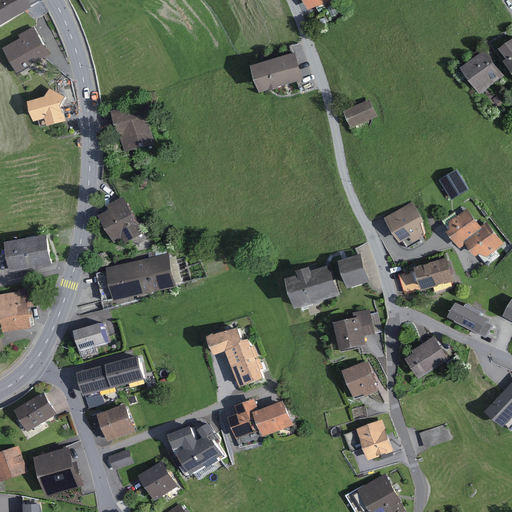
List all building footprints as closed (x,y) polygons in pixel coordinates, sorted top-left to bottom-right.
[(32,0),(4,0),(0,3),(0,29),(0,30),(36,7),(32,0)] [(336,0),(310,0),(316,11),(336,0)] [(53,54),(37,28),(8,47),(24,73),(53,54)] [(508,77),(488,50),(467,65),(486,92),(508,77)] [(308,81),(298,53),(263,65),(273,93),(308,81)] [(67,107),(71,96),(55,89),(51,97),(35,101),(41,124),(51,121),(53,129),(72,124),(67,107)] [(381,117),(372,97),(346,109),(355,129),(381,117)] [(156,145),(146,104),(118,111),(121,126),(126,125),(132,151),(156,145)] [(472,190),(459,169),(444,178),(457,199),(472,190)] [(146,235),(127,195),(117,200),(118,203),(111,206),(114,212),(107,216),(120,243),(128,240),(130,244),(146,235)] [(426,222),(413,200),(385,217),(406,253),(425,242),(417,228),(426,222)] [(466,245),(491,227),(471,207),(454,222),(456,232),(466,245)] [(511,245),(493,226),(491,227),(471,243),(490,264),(511,245)] [(53,235),(14,244),(21,276),(60,267),(53,235)] [(180,290),(171,254),(98,272),(107,309),(180,290)] [(374,282),(364,255),(347,261),(356,288),(374,282)] [(459,282),(452,258),(423,267),(430,290),(435,289),(437,294),(457,288),(455,283),(459,282)] [(348,296),(336,265),(319,271),(317,265),(304,270),(305,274),(296,277),(307,308),(322,302),(324,305),(348,296)] [(420,270),(403,273),(406,290),(424,287),(420,270)] [(8,333),(36,328),(33,306),(40,305),(37,289),(2,295),(8,333)] [(497,320),(464,304),(456,318),(489,335),(497,320)] [(357,319),(339,323),(346,352),(370,346),(368,336),(378,334),(372,309),(358,312),(357,319)] [(114,346),(108,323),(76,331),(82,354),(114,346)] [(223,333),(217,336),(225,355),(236,350),(255,343),(253,339),(248,326),(224,335),(223,333)] [(454,359),(438,336),(411,355),(427,378),(454,359)] [(255,343),(236,350),(242,367),(266,358),(258,337),(253,339),(255,343)] [(152,383),(145,356),(113,364),(119,390),(152,383)] [(266,358),(242,367),(250,386),(273,377),(266,358)] [(383,393),(371,362),(350,370),(361,398),(372,394),(373,397),(383,393)] [(119,390),(113,364),(86,370),(91,396),(119,390)] [(511,388),(494,410),(511,425),(511,388)] [(59,415),(46,393),(17,410),(30,432),(59,415)] [(261,410),(258,401),(245,406),(244,415),(238,417),(246,436),(260,431),(256,421),(264,418),(261,410)] [(297,427),(288,401),(261,410),(270,436),(297,427)] [(116,440),(141,430),(130,403),(105,414),(116,440)] [(194,471),(229,454),(221,436),(228,432),(220,414),(204,421),(212,436),(204,440),(196,426),(176,436),(181,448),(189,444),(194,456),(188,459),(194,471)] [(401,452),(387,418),(345,434),(353,455),(371,448),(377,462),(401,452)] [(453,440),(447,423),(422,433),(429,449),(453,440)] [(91,486),(78,445),(43,456),(57,497),(91,486)] [(31,474),(21,446),(0,453),(0,475),(3,484),(31,474)] [(137,463),(132,448),(112,455),(117,470),(137,463)] [(185,486),(168,460),(146,475),(163,500),(185,486)] [(408,502),(390,471),(347,496),(356,511),(368,511),(376,508),(378,511),(407,511),(409,511),(405,503),(408,502)] [(187,511),(180,503),(169,511),(187,511)]
